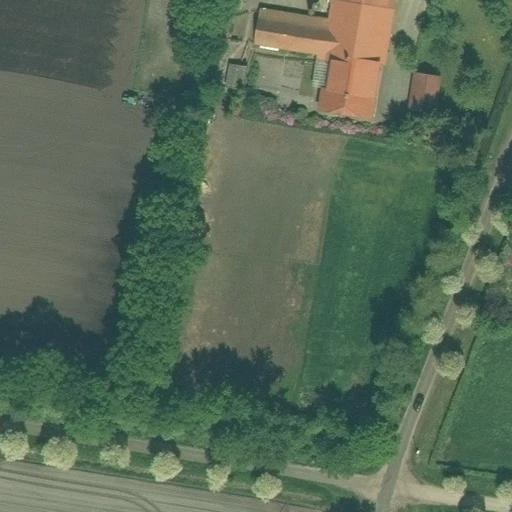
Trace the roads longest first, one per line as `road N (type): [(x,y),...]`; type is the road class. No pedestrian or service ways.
road 1 (track): [(511,509),(0,427)]
road 2 (unclassified): [(511,157),(385,489),(384,511)]
